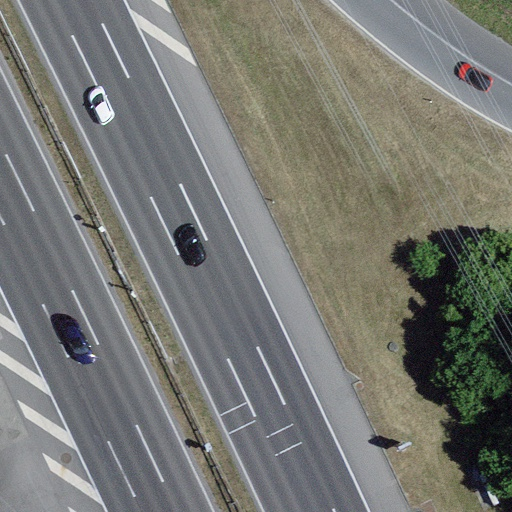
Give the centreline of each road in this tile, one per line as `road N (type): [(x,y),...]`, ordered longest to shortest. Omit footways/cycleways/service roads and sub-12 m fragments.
road 1 (motorway): [(317,511),(72,0)]
road 2 (motorway): [(0,176),(159,511)]
road 3 (motorway): [(511,107),(452,74),(359,0)]
